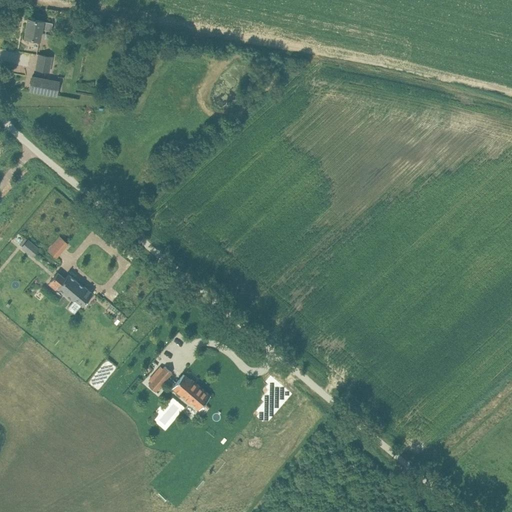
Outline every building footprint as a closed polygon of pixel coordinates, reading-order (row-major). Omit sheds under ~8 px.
[(52,23),(38,20),(28,18),(25,37),(40,40),(42,28),(51,30),(52,23)] [(85,26),(83,34),(91,36),(93,28),(85,26)] [(39,55),(36,70),(49,72),(51,57),(39,55)] [(56,96),(59,82),(32,76),(29,90),(56,96)] [(61,234),(49,249),(59,258),(72,243),(61,234)] [(31,238),(23,246),(35,257),(42,249),(31,238)] [(58,272),(51,281),(52,281),(53,279),(59,284),(57,287),(73,300),(74,298),(83,305),(93,293),(84,286),(83,286),(68,274),(65,278),(58,272)] [(151,382),(148,385),(155,391),(171,372),(165,366),(163,368),(160,371),(158,370),(158,369),(149,380),(151,382)] [(190,380),(183,374),(172,387),(190,402),(190,401),(199,408),(210,395),(191,379),(190,380)]
